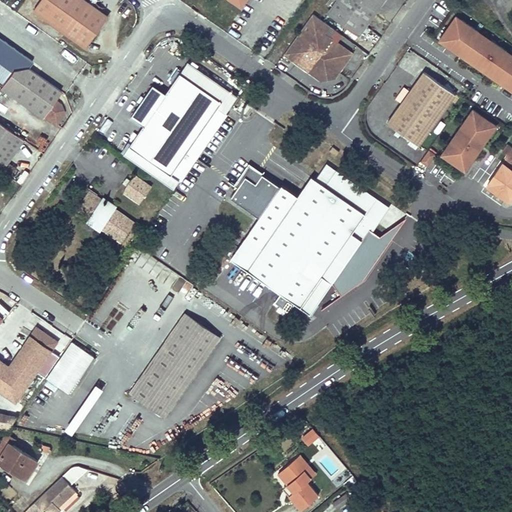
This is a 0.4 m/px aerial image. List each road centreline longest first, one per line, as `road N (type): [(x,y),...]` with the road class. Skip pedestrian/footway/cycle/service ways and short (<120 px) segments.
road 1 (primary): [(185,473),(332,371),(511,269)]
road 2 (unclassified): [(0,236),(163,0)]
road 3 (unclassified): [(333,119),(166,0)]
road 4 (unclassified): [(443,203),(333,119)]
road 5 (residential): [(404,31),(511,103)]
